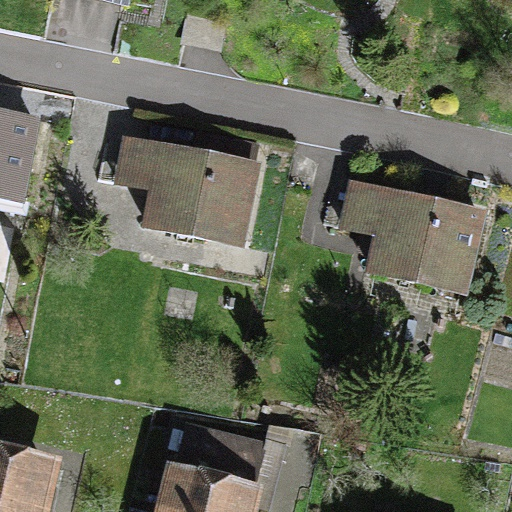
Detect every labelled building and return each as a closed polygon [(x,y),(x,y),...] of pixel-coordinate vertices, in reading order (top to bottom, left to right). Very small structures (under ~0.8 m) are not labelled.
[(230,0),(189,0),(182,37),(222,45),(230,0)] [(0,198),(19,202),(33,125),(0,118),(0,198)] [(255,170),(126,144),(119,184),(156,191),(149,229),(240,247),(255,170)] [(373,273),(463,294),(481,218),(353,189),(344,228),(381,236),(373,273)] [(188,429),(166,511),(248,511),(265,448),(188,429)] [(52,511),(59,487),(46,484),(49,471),(0,460),(0,511),(52,511)]
